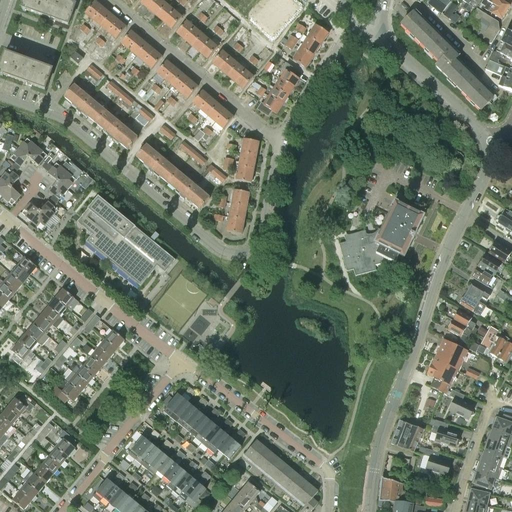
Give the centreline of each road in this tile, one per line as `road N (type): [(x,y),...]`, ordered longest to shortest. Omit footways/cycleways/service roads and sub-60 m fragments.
road 1 (tertiary): [(370,511),(378,446),(463,213)]
road 2 (residential): [(252,248),(217,248),(65,121),(0,96)]
road 3 (residential): [(181,362),(8,220)]
road 4 (residential): [(327,511),(328,471),(181,362)]
road 5 (residential): [(110,0),(277,139)]
road 6 (residential): [(181,362),(61,511)]
road 7 (tertiary): [(490,141),(362,28)]
road 8 (residential): [(277,139),(347,35),(362,28)]
road 9 (residential): [(511,407),(494,400),(456,511)]
